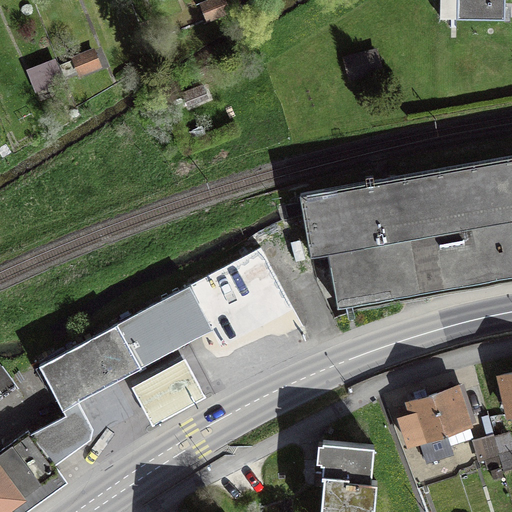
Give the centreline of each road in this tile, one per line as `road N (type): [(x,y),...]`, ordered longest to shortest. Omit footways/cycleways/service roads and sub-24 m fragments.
road 1 (primary): [(194,440),(280,387),(416,335),(511,312)]
road 2 (residential): [(194,440),(253,457),(407,382),(511,353)]
road 3 (primary): [(83,511),(194,440)]
